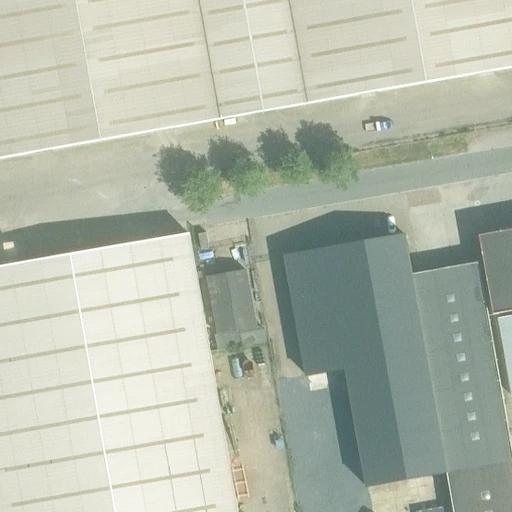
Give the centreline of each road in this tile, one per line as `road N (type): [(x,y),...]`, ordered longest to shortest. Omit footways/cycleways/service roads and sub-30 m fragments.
road 1 (unknown): [(511,96),(215,158),(156,182),(0,215)]
road 2 (residential): [(194,213),(511,158)]
road 3 (unknown): [(268,200),(301,375),(339,511)]
